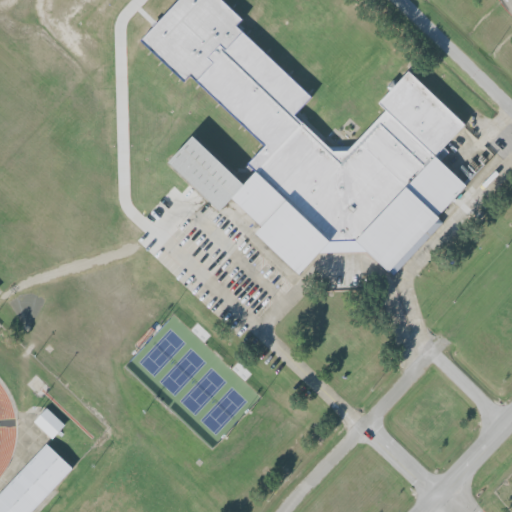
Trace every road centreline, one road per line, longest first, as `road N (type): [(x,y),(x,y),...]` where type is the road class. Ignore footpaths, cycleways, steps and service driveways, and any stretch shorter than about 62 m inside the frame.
road 1 (residential): [(291,511),(430,357),(503,423)]
road 2 (residential): [(511,100),(408,0)]
road 3 (tertiary): [(418,511),(511,413)]
